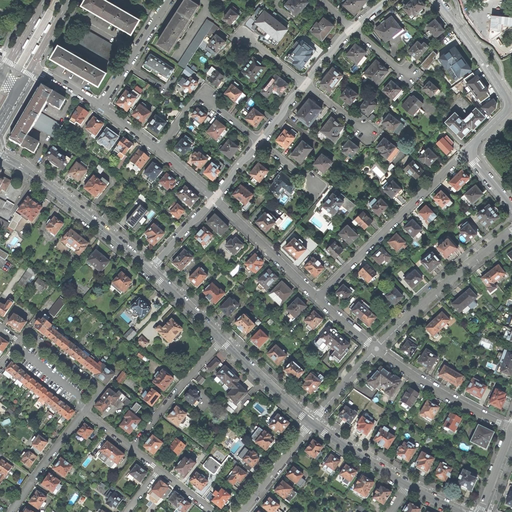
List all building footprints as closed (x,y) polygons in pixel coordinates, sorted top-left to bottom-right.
[(96,10),(109,18),(116,5),(107,0),(86,0),(83,6),(89,9),(90,7),(96,10)] [(185,28),(200,5),(191,0),(185,0),(184,3),(185,4),(182,9),(174,21),(185,28)] [(306,6),(308,2),(308,1),(307,0),(290,0),(284,7),(291,13),(290,14),(295,18),(300,12),(301,13),(303,11),(305,9),(306,7),(306,6)] [(355,14),(367,0),(348,0),(344,5),(349,9),(355,14)] [(409,15),(413,19),(417,16),(415,14),(419,11),(420,11),(422,9),(422,8),(425,6),(422,2),(421,1),(421,0),(411,0),(411,1),(411,2),(410,2),(404,7),(410,14),(409,15)] [(185,4),(184,3),(166,30),(162,36),(161,38),(163,39),(167,32),(174,21),(182,9),(185,4)] [(132,34),(140,19),(116,5),(109,18),(123,26),(128,29),(126,31),(132,34)] [(240,12),(233,6),(224,19),(231,24),(232,24),(234,26),(235,24),(237,21),(236,20),(243,12),(241,11),(240,12)] [(283,35),(287,29),(273,18),(260,8),(251,17),(260,25),(256,30),(260,33),(265,37),(269,32),(277,38),(280,40),(284,36),(283,35)] [(394,38),(403,31),(391,17),(380,25),(376,29),(383,38),(386,42),(392,36),(394,38)] [(328,21),(324,18),(320,24),(317,22),(314,27),(316,28),(313,32),(323,40),(334,26),(328,21)] [(214,23),(207,19),(178,63),(185,68),(207,35),(208,32),(214,23)] [(437,37),(444,30),(442,27),(442,26),(440,24),(439,23),(436,20),(428,26),(437,37)] [(170,51),(185,28),(174,21),(167,32),(163,39),(161,38),(158,43),(170,51)] [(219,28),(214,23),(208,32),(211,34),(213,32),(215,34),(219,28)] [(79,43),(113,62),(121,49),(87,30),(79,43)] [(226,42),(217,35),(206,48),(211,53),(212,52),(215,54),(221,48),(222,49),(223,47),(224,46),(223,45),(226,42)] [(428,46),(424,43),(422,45),(418,42),(415,44),(414,43),(411,47),(412,48),(409,51),(414,55),(417,59),(428,46)] [(359,67),(366,58),(363,56),(366,52),(361,48),(356,44),(347,55),(357,63),(356,64),(359,67)] [(64,63),(77,70),(83,59),(79,57),(78,58),(72,55),(73,53),(70,52),(69,53),(63,50),(64,48),(60,45),(53,57),(53,59),(58,62),(59,60),(64,63)] [(439,58),(456,81),(471,69),(458,51),(455,47),(439,58)] [(147,60),(143,66),(151,71),(153,68),(162,74),(160,77),(167,81),(175,68),(151,53),(147,60)] [(242,71),(255,81),(267,67),(260,61),(254,57),(242,71)] [(95,81),(94,83),(99,85),(100,85),(107,72),(102,70),(101,72),(86,63),(87,61),(83,59),(77,70),(90,78),(95,81)] [(376,84),(388,71),(383,66),(376,60),(364,73),(376,84)] [(213,83),(217,86),(225,76),(213,66),(210,70),(211,71),(208,74),(211,76),(209,79),(213,83)] [(343,75),(333,67),(326,76),(320,83),(330,91),(343,75)] [(464,79),(467,83),(476,77),(473,73),(464,79)] [(277,74),(263,91),(268,96),(271,92),(271,91),(273,88),(281,95),(289,85),(286,82),(287,81),(283,79),(280,76),(280,77),(277,74)] [(476,77),(467,83),(478,98),(487,92),(488,90),(478,76),(476,77)] [(195,87),(198,83),(192,77),(188,81),(183,78),(178,84),(181,86),(182,85),(191,92),(195,87)] [(395,84),(392,81),(383,90),(395,100),(403,91),(398,86),(397,85),(396,84),(395,84)] [(432,96),(435,92),(438,94),(441,90),(430,81),(428,85),(424,89),(432,96)] [(229,90),(228,89),(225,93),(229,97),(229,96),(233,99),(239,104),(246,95),(233,84),(229,90)] [(48,101),(53,92),(42,85),(38,92),(32,103),(43,109),(48,101)] [(352,89),(347,85),(345,87),(346,89),(341,96),(342,97),(341,98),(342,101),(345,102),(346,104),(348,104),(350,104),(352,101),(353,102),(355,99),(355,98),(358,94),(352,89)] [(137,98),(140,94),(133,89),(131,93),(127,90),(118,103),(121,105),(123,107),(123,108),(126,110),(127,109),(128,110),(136,97),(137,98)] [(53,92),(48,101),(50,103),(50,104),(60,110),(65,100),(59,96),(53,92)] [(490,96),(487,92),(478,98),(481,102),(490,96)] [(402,106),(415,118),(422,110),(420,107),(423,104),(414,96),(412,98),(411,99),(409,98),(402,106)] [(368,115),(377,104),(368,97),(360,108),(365,112),(368,115)] [(493,98),(482,107),(489,115),(496,108),(497,103),(493,98)] [(319,112),(322,109),(309,99),(303,108),(297,115),(310,126),(320,113),(319,112)] [(146,105),(143,102),(141,104),(139,107),(136,110),(133,115),(138,118),(143,122),(150,114),(151,112),(145,107),(146,105)] [(31,129),(33,126),(40,113),(43,109),(32,103),(26,113),(20,123),(31,129)] [(75,115),(72,119),(77,122),(76,122),(81,125),(88,113),(83,110),(79,108),(77,112),(76,111),(74,114),(75,115)] [(200,124),(207,116),(198,108),(195,112),(193,115),(196,118),(195,120),(200,124)] [(261,119),(264,115),(255,108),(251,112),(249,110),(246,114),(248,116),(246,118),(252,123),(256,127),(260,123),(259,122),(261,119)] [(481,121),(485,117),(477,108),(472,112),(469,115),(470,115),(464,121),(455,113),(446,122),(462,138),(471,129),(472,128),(474,129),(481,122),(481,121)] [(40,113),(33,126),(55,139),(63,126),(40,113)] [(398,134),(407,122),(398,115),(396,118),(390,114),(388,116),(387,115),(385,117),(386,119),(383,122),(387,126),(394,131),(394,130),(398,134)] [(167,122),(157,115),(148,126),(153,129),(159,133),(167,122)] [(333,143),(342,131),(340,130),(343,126),(337,121),(331,117),(319,132),(333,143)] [(91,122),(90,122),(88,125),(89,125),(86,130),(93,134),(91,137),(94,139),(103,125),(99,122),(98,121),(97,121),(96,119),(95,118),(94,118),(93,118),(92,119),(91,121),(91,122)] [(217,120),(210,129),(214,132),(212,135),(217,139),(221,134),(223,136),(227,131),(224,129),(226,127),(221,123),(217,120)] [(21,146),(26,138),(31,129),(20,123),(14,134),(10,140),(21,146)] [(112,133),(107,129),(98,142),(109,150),(118,138),(112,133)] [(298,133),(292,129),(289,132),(286,129),(277,140),(281,144),(287,148),(298,133)] [(29,139),(26,138),(21,146),(29,150),(34,153),(39,144),(30,138),(29,139)] [(122,160),(125,155),(133,145),(128,142),(124,138),(113,153),(122,160)] [(391,162),(400,150),(385,138),(381,143),(377,147),(383,152),(382,154),(387,157),(386,158),(391,162)] [(185,154),(194,143),(189,139),(187,141),(183,139),(180,143),(178,145),(177,145),(176,147),(177,149),(178,149),(185,154)] [(222,145),(219,148),(221,150),(231,158),(236,152),(240,147),(230,139),(224,147),(222,145)] [(313,148),(303,140),(291,155),(296,159),(301,163),(304,158),(306,159),(309,156),(307,155),(313,148)] [(351,158),(359,148),(358,148),(359,146),(358,145),(357,144),(356,144),(354,144),(352,143),(350,140),(347,144),(346,143),(343,147),(345,148),(343,151),(351,158)] [(63,171),(70,160),(67,158),(66,159),(57,152),(57,151),(57,150),(54,148),(46,158),(50,161),(50,162),(52,164),(53,165),(55,167),(58,168),(59,168),(63,171)] [(433,162),(438,157),(429,149),(426,151),(425,150),(422,152),(424,154),(419,158),(424,163),(425,161),(429,166),(433,162)] [(136,166),(139,169),(140,170),(149,158),(145,155),(140,151),(131,162),(136,166)] [(202,167),(211,156),(208,154),(206,157),(200,152),(198,154),(196,152),(194,155),(196,157),(192,162),(194,163),(196,165),(197,164),(202,167)] [(332,162),(322,154),(315,164),(320,169),(324,172),(332,162)] [(129,158),(125,155),(122,160),(117,166),(120,169),(129,158)] [(420,175),(423,171),(421,169),(421,168),(419,166),(413,161),(404,169),(410,175),(412,174),(417,178),(420,175)] [(79,182),(87,171),(84,169),(87,166),(82,163),(80,166),(77,164),(68,176),(71,179),(73,180),(75,179),(79,182)] [(214,179),(221,171),(218,169),(219,168),(219,167),(220,166),(217,163),(215,164),(213,163),(205,173),(208,175),(212,179),(214,179)] [(257,185),(268,170),(264,167),(259,163),(250,173),(254,177),(251,180),(257,185)] [(154,165),(153,164),(145,174),(150,179),(148,181),(151,184),(153,181),(154,182),(162,171),(159,169),(157,167),(158,166),(157,165),(156,164),(155,164),(154,165)] [(101,175),(104,170),(99,166),(95,171),(101,175)] [(0,190),(1,189),(5,191),(10,181),(0,175),(0,172),(1,171),(0,170),(0,190)] [(452,184),(457,190),(469,178),(462,170),(459,173),(458,173),(456,175),(454,177),(453,179),(450,182),(452,184)] [(292,189),(297,184),(287,176),(281,172),(275,180),(272,185),(266,180),(262,186),(268,191),(269,191),(271,188),(278,194),(284,187),(286,185),(292,189)] [(171,178),(167,175),(160,183),(168,190),(170,188),(172,190),(174,187),(172,185),(176,181),(174,179),(172,177),(171,178)] [(102,193),(110,183),(104,178),(102,180),(99,178),(98,180),(94,177),(91,182),(89,180),(87,183),(89,184),(85,189),(88,191),(91,194),(95,197),(100,192),(102,193)] [(402,188),(394,180),(390,184),(388,182),(383,187),(392,197),(394,196),(396,198),(399,196),(402,193),(403,191),(403,190),(402,188)] [(246,211),(252,204),(248,201),(253,194),(241,185),(234,194),(239,198),(242,200),(240,203),(244,206),(242,208),(246,211)] [(479,190),(476,186),(462,197),(469,205),(472,202),(473,203),(483,195),(479,190)] [(193,204),(198,199),(185,187),(178,196),(190,208),(193,204)] [(440,203),(443,207),(447,203),(449,206),(453,202),(441,190),(438,194),(435,197),(435,199),(437,201),(436,202),(438,205),(440,203)] [(341,205),(350,212),(356,206),(341,193),(338,197),(333,194),(330,198),(329,197),(328,199),(326,201),(327,201),(323,206),(324,206),(321,209),(330,217),(333,214),(334,214),(341,205)] [(0,198),(0,207),(2,208),(3,206),(10,210),(17,198),(10,194),(5,202),(0,198)] [(389,205),(380,197),(377,200),(375,198),(369,204),(379,214),(384,210),(389,205)] [(21,214),(20,216),(21,217),(27,221),(28,219),(32,222),(41,208),(38,205),(39,203),(36,201),(33,199),(32,201),(28,198),(18,211),(21,214)] [(182,214),(185,212),(175,203),(171,206),(174,209),(171,213),(178,219),(180,217),(181,217),(182,216),(183,215),(182,214)] [(425,221),(428,224),(436,215),(426,205),(422,209),(419,212),(426,220),(425,221)] [(490,205),(477,214),(487,226),(493,222),(499,217),(496,213),(497,212),(498,211),(497,209),(496,208),(495,207),(493,207),(492,208),(490,205)] [(129,225),(131,227),(133,228),(138,223),(141,219),(141,218),(141,217),(142,218),(147,212),(140,206),(126,222),(129,225)] [(369,225),(373,221),(363,211),(353,221),(356,224),(358,222),(365,229),(369,225)] [(8,227),(14,230),(21,217),(20,216),(15,212),(13,215),(14,216),(10,224),(8,227)] [(277,219),(270,212),(268,214),(266,212),(263,215),(262,214),(259,217),(260,218),(257,222),(261,226),(267,232),(276,222),(275,222),(277,219)] [(222,222),(215,216),(207,224),(216,233),(218,232),(222,236),(228,229),(224,225),(225,224),(224,223),(222,222)] [(52,221),(48,225),(46,228),(55,235),(63,224),(58,220),(54,217),(52,221)] [(0,218),(0,228),(6,231),(8,227),(10,224),(0,218)] [(404,229),(413,238),(422,230),(413,221),(409,225),(404,229)] [(477,234),(468,221),(463,225),(462,224),(458,227),(469,241),(473,238),(477,234)] [(133,228),(131,227),(130,228),(136,232),(141,225),(138,223),(133,228)] [(154,246),(164,235),(158,230),(154,226),(154,225),(145,234),(148,237),(146,239),(148,240),(148,241),(150,243),(154,246)] [(354,239),(358,235),(348,225),(340,233),(350,243),(354,239)] [(208,241),(212,236),(204,229),(201,231),(200,233),(198,233),(197,234),(197,237),(198,238),(197,240),(203,245),(204,244),(206,246),(210,242),(208,241)] [(68,234),(64,238),(64,239),(62,242),(70,249),(79,237),(76,234),(77,233),(74,231),(72,230),(71,231),(68,234)] [(388,243),(397,252),(402,247),(404,249),(407,246),(405,244),(405,243),(396,235),(392,239),(388,243)] [(84,241),(79,237),(70,249),(79,256),(89,245),(88,244),(89,243),(87,241),(85,240),(84,241)] [(458,247),(449,237),(438,247),(447,257),(448,257),(449,257),(450,256),(453,254),(452,253),(458,247)] [(234,240),(233,239),(226,246),(228,247),(227,249),(236,258),(245,248),(244,246),(244,245),(244,244),(242,242),(241,241),(240,241),(239,242),(236,238),(234,240)] [(298,258),(306,249),(301,244),(303,241),(300,238),(298,241),(295,238),(286,247),(290,251),(289,252),(290,254),(292,256),(294,254),(298,258)] [(343,250),(335,241),(325,250),(329,254),(330,253),(331,253),(335,258),(340,254),(343,250)] [(0,258),(5,261),(8,255),(0,250),(0,258)] [(373,258),(382,266),(386,263),(385,263),(390,258),(381,250),(377,254),(373,258)] [(96,251),(93,255),(91,253),(89,256),(91,257),(88,261),(100,272),(109,262),(105,258),(106,257),(104,255),(102,253),(100,254),(96,251)] [(181,271),(193,258),(184,251),(178,258),(172,264),(181,271)] [(440,264),(432,254),(421,263),(430,273),(435,268),(440,264)] [(241,261),(246,265),(251,259),(246,255),(241,261)] [(246,265),(248,267),(251,270),(254,273),(254,272),(255,274),(261,268),(259,267),(263,263),(258,258),(255,255),(251,259),(246,265)] [(317,263),(312,258),(304,267),(315,278),(319,274),(324,269),(320,265),(317,262),(317,263)] [(358,274),(368,283),(370,281),(372,283),(375,280),(373,278),(376,275),(366,266),(365,266),(362,268),(363,269),(361,271),(358,274)] [(489,274),(496,283),(505,275),(498,266),(493,270),(489,274)] [(35,272),(29,268),(18,284),(24,288),(35,272)] [(198,288),(208,277),(199,269),(189,279),(194,284),(198,288)] [(266,274),(264,273),(259,278),(261,280),(258,282),(260,284),(257,287),(261,291),(264,288),(267,290),(277,279),(273,275),(269,271),(266,274)] [(422,280),(415,271),(404,281),(412,289),(417,284),(422,280)] [(121,274),(119,273),(118,275),(118,277),(111,285),(121,294),(123,291),(125,292),(130,286),(128,285),(131,282),(126,277),(121,273),(121,274)] [(494,284),(496,283),(489,274),(485,277),(481,280),(488,288),(487,289),(490,293),(497,288),(494,284)] [(72,279),(68,276),(63,282),(67,285),(72,279)] [(48,285),(38,278),(33,286),(41,292),(44,287),(46,288),(48,285)] [(286,288),(282,283),(270,296),(274,300),(273,301),(279,306),(292,293),(286,288)] [(215,304),(225,294),(221,290),(220,291),(213,284),(210,287),(207,290),(204,293),(207,297),(206,298),(209,300),(211,302),(212,301),(215,304)] [(343,303),(354,291),(351,288),(348,291),(343,286),(339,291),(336,294),(339,297),(338,298),(343,303)] [(400,293),(395,288),(393,290),(391,288),(387,293),(389,295),(386,297),(394,306),(399,301),(403,297),(399,294),(400,293)] [(472,296),(474,294),(470,290),(465,294),(464,295),(461,298),(471,309),(476,304),(474,302),(476,300),(472,296)] [(66,302),(60,297),(47,313),(54,318),(66,302)] [(228,317),(239,306),(235,301),(234,301),(231,298),(220,309),(223,312),(226,315),(228,317)] [(465,314),(471,309),(461,298),(458,301),(457,301),(452,305),(456,310),(457,309),(461,313),(463,311),(465,314)] [(0,314),(4,317),(14,302),(10,299),(5,306),(1,303),(0,304),(0,314)] [(300,301),(298,299),(287,311),(290,314),(287,316),(292,321),(295,319),(306,308),(306,305),(304,304),(303,304),(302,304),(300,301)] [(144,305),(139,300),(129,311),(133,314),(133,316),(134,317),(136,317),(138,316),(142,319),(150,310),(144,305)] [(355,316),(360,320),(367,311),(370,308),(361,300),(358,303),(351,312),(352,313),(352,314),(353,315),(355,316)] [(368,328),(376,318),(367,311),(360,320),(364,323),(363,324),(365,326),(368,328)] [(309,331),(311,329),(313,331),(323,320),(318,316),(313,312),(304,322),(308,325),(306,328),(309,331)] [(438,317),(434,321),(442,329),(450,322),(442,313),(438,317)] [(20,332),(26,322),(21,318),(18,316),(15,314),(8,324),(12,326),(12,327),(12,328),(12,329),(14,330),(15,330),(16,329),(20,332)] [(247,335),(255,326),(244,315),(235,324),(239,327),(237,328),(240,331),(242,332),(243,331),(247,335)] [(50,327),(52,325),(49,323),(47,321),(43,318),(41,320),(39,319),(35,324),(37,326),(35,328),(39,332),(44,336),(44,335),(50,327)] [(170,344),(182,330),(176,324),(172,320),(163,329),(160,326),(156,329),(159,333),(170,344)] [(267,329),(273,323),(270,320),(264,326),(267,329)] [(437,334),(442,329),(434,321),(430,325),(425,329),(433,337),(434,337),(436,339),(438,336),(437,334)] [(57,333),(50,327),(44,335),(47,337),(51,340),(57,333)] [(332,331),(329,328),(319,340),(319,343),(321,344),(322,344),(323,344),(326,346),(327,345),(331,348),(340,337),(336,334),(335,333),(335,332),(334,332),(332,331)] [(129,341),(137,334),(132,329),(125,337),(129,341)] [(260,348),(268,339),(261,331),(252,340),(251,342),(253,343),(255,345),(256,344),(260,348)] [(63,338),(57,333),(51,340),(54,343),(57,345),(63,338)] [(148,343),(142,337),(137,341),(144,348),(148,343)] [(345,342),(344,341),(340,337),(331,348),(335,351),(330,357),(329,359),(330,359),(331,360),(332,359),(337,364),(349,350),(347,348),(349,345),(345,342)] [(0,338),(0,350),(2,352),(3,352),(8,344),(4,341),(0,338)] [(70,343),(63,338),(57,345),(59,347),(63,350),(70,343)] [(411,358),(417,348),(414,346),(416,343),(409,339),(405,346),(401,352),(411,358)] [(70,342),(70,343),(63,350),(63,351),(66,353),(70,355),(76,347),(70,342)] [(284,359),(286,357),(276,346),(267,355),(271,359),(272,359),(273,360),(274,361),(274,362),(278,366),(281,362),(282,362),(284,360),(284,359)] [(82,352),(76,347),(70,355),(72,358),(76,361),(76,360),(82,353),(82,352)] [(430,371),(438,359),(430,354),(431,353),(426,350),(422,357),(420,356),(416,363),(417,364),(418,365),(419,364),(424,367),(430,371)] [(88,358),(82,353),(76,360),(79,363),(83,365),(88,358)] [(149,360),(140,353),(138,356),(147,363),(149,360)] [(507,356),(503,354),(500,363),(502,364),(511,367),(511,355),(508,353),(507,356)] [(95,363),(88,358),(83,365),(86,368),(89,370),(95,363)] [(211,372),(218,365),(223,369),(216,376),(225,384),(226,383),(231,388),(233,390),(226,397),(235,405),(247,394),(243,390),(240,387),(239,388),(235,385),(235,384),(239,380),(236,377),(236,376),(234,373),(231,371),(228,370),(225,367),(216,358),(207,368),(211,372)] [(296,382),(304,373),(292,362),(284,371),(288,375),(287,376),(289,377),(291,380),(292,379),(296,382)] [(6,371),(11,375),(17,367),(15,365),(12,363),(6,371)] [(101,368),(95,363),(89,370),(92,373),(95,375),(101,368)] [(511,375),(511,367),(502,364),(501,367),(499,366),(497,371),(511,377),(511,375)] [(103,366),(101,368),(95,375),(95,376),(99,380),(106,385),(114,375),(103,366)] [(443,378),(448,382),(454,372),(445,366),(443,369),(441,368),(439,372),(441,373),(439,376),(443,378)] [(11,375),(12,375),(14,378),(17,380),(23,372),(20,370),(17,367),(11,375)] [(386,371),(381,368),(365,385),(372,391),(373,390),(375,391),(376,389),(379,391),(390,374),(386,371)] [(160,374),(158,373),(155,377),(157,379),(153,383),(164,392),(169,386),(174,380),(169,376),(169,375),(166,373),(163,371),(160,374)] [(23,384),(29,377),(26,374),(23,372),(17,380),(23,384)] [(462,380),(464,377),(454,372),(448,382),(453,384),(458,387),(460,384),(461,385),(463,381),(462,380)] [(317,387),(321,383),(315,378),(311,374),(305,381),(306,383),(302,388),(306,391),(310,395),(314,391),(315,393),(319,388),(317,387)] [(395,377),(390,374),(379,391),(382,393),(384,391),(385,392),(385,393),(391,397),(401,383),(399,381),(400,380),(398,378),(395,377)] [(201,385),(205,380),(200,376),(196,381),(201,385)] [(32,379),(29,377),(23,384),(29,389),(35,381),(32,379)] [(481,399),(487,388),(478,384),(479,382),(473,379),(467,391),(472,394),(472,395),(474,396),(481,399)] [(37,383),(35,381),(29,389),(34,393),(40,386),(37,383)] [(40,386),(34,393),(40,398),(46,390),(43,388),(40,386)] [(412,389),(410,387),(401,402),(403,403),(401,406),(407,409),(409,407),(411,408),(419,394),(414,392),(415,391),(412,389)] [(40,398),(46,402),(52,395),(49,392),(46,390),(40,398)] [(128,407),(132,402),(117,391),(115,394),(109,390),(99,402),(95,407),(103,413),(110,404),(113,406),(118,400),(128,407)] [(160,397),(152,390),(149,394),(147,392),(145,392),(143,395),(143,397),(145,399),(144,400),(152,407),(157,401),(160,397)] [(196,407),(199,403),(197,401),(200,397),(198,395),(198,394),(194,391),(193,392),(191,390),(189,393),(187,395),(186,395),(184,396),(184,397),(185,398),(184,399),(193,406),(194,406),(196,407)] [(490,404),(501,409),(504,404),(506,399),(504,398),(506,395),(496,390),(490,404)] [(46,402),(52,407),(58,399),(55,397),(52,395),(46,402)] [(58,399),(52,407),(57,411),(63,404),(60,401),(58,399)] [(431,405),(428,402),(420,415),(423,417),(422,419),(430,424),(432,422),(439,409),(436,407),(434,405),(432,404),(431,405)] [(63,416),(69,408),(66,406),(63,404),(57,411),(63,416)] [(136,413),(140,407),(136,404),(122,420),(124,422),(120,427),(125,431),(130,435),(139,423),(143,418),(136,413)] [(350,425),(358,413),(355,411),(354,413),(346,407),(339,417),(343,419),(343,420),(344,421),(346,423),(346,422),(350,425)] [(72,411),(69,408),(63,416),(66,418),(68,420),(74,413),(72,411)] [(178,426),(182,430),(184,428),(186,427),(189,424),(189,421),(190,419),(186,416),(177,408),(172,413),(168,419),(177,427),(178,426)] [(366,436),(373,426),(370,423),(371,420),(372,419),(367,415),(367,414),(366,414),(363,418),(362,418),(357,425),(359,426),(357,430),(357,432),(358,433),(359,433),(361,433),(362,433),(366,436)] [(455,416),(451,414),(448,418),(446,421),(447,421),(444,427),(445,427),(444,429),(448,431),(447,432),(452,435),(454,432),(461,419),(455,416)] [(285,429),(289,425),(278,416),(269,427),(276,432),(276,433),(279,435),(281,433),(282,433),(285,429)] [(87,440),(88,438),(94,432),(89,428),(85,425),(78,433),(87,440)] [(272,446),(274,443),(270,439),(271,437),(256,426),(248,436),(256,442),(256,443),(266,451),(269,447),(271,448),(272,446)] [(485,429),(479,427),(472,442),(486,448),(490,439),(489,439),(492,433),(489,432),(485,429)] [(387,449),(394,438),(386,433),(388,430),(384,428),(382,430),(380,430),(373,441),(378,444),(378,445),(378,446),(380,447),(382,448),(383,448),(384,447),(387,449)] [(87,440),(78,433),(74,438),(83,445),(84,444),(87,447),(92,441),(88,438),(87,440)] [(32,445),(41,452),(45,447),(48,443),(44,440),(45,438),(40,435),(37,439),(35,437),(32,441),(34,443),(32,445)] [(154,455),(163,444),(153,436),(150,440),(149,439),(147,442),(146,444),(146,445),(144,447),(154,455)] [(233,441),(229,437),(224,444),(228,447),(230,445),(231,446),(233,443),(232,442),(233,441)] [(180,459),(184,454),(181,452),(185,446),(176,439),(169,448),(173,452),(178,455),(177,456),(180,459)] [(204,447),(208,442),(203,439),(199,443),(204,447)] [(97,457),(105,464),(116,449),(113,446),(108,442),(106,445),(104,444),(101,448),(103,449),(101,451),(101,452),(97,457)] [(316,461),(321,454),(319,452),(322,449),(318,445),(313,442),(310,446),(309,445),(305,449),(307,450),(305,453),(316,461)] [(408,462),(415,450),(413,448),(414,446),(408,442),(406,445),(404,443),(402,447),(399,446),(397,449),(399,451),(397,455),(397,456),(397,457),(399,458),(401,459),(402,458),(408,462)] [(120,452),(116,449),(105,464),(113,470),(117,465),(118,465),(120,463),(121,464),(124,460),(123,459),(125,456),(120,452)] [(34,462),(37,458),(29,451),(27,454),(25,453),(22,456),(24,458),(21,461),(30,467),(34,462)] [(257,462),(259,459),(257,458),(257,457),(253,454),(250,452),(248,454),(245,453),(242,456),(245,458),(243,461),(244,462),(252,468),(253,468),(254,468),(255,466),(255,464),(257,462)] [(185,478),(196,464),(191,460),(194,457),(189,453),(182,462),(181,461),(177,466),(178,467),(175,470),(178,473),(178,475),(179,475),(179,476),(181,475),(185,478)] [(426,474),(434,460),(422,453),(417,461),(419,463),(416,468),(420,471),(426,474)] [(327,472),(331,475),(339,462),(335,459),(331,456),(328,460),(327,459),(325,461),(326,462),(325,465),(328,467),(326,470),(326,471),(327,472)] [(53,469),(64,477),(72,467),(61,459),(57,464),(53,469)] [(0,476),(3,479),(4,476),(5,477),(7,474),(7,473),(8,472),(9,470),(12,467),(2,460),(0,461),(0,476)] [(215,463),(210,469),(216,474),(220,468),(215,463)] [(450,478),(451,475),(449,474),(451,470),(445,467),(446,465),(443,463),(442,465),(440,464),(434,476),(439,479),(445,482),(448,477),(450,478)] [(141,469),(137,465),(130,474),(129,473),(126,477),(132,482),(135,479),(141,483),(148,474),(141,469)] [(350,483),(356,473),(355,472),(356,472),(353,470),(351,468),(351,469),(346,466),(340,476),(345,479),(343,483),(348,486),(349,483),(350,483)] [(201,491),(208,483),(204,480),(205,478),(203,477),(208,471),(202,467),(198,473),(202,476),(200,477),(197,474),(195,476),(191,480),(190,482),(194,485),(194,486),(195,487),(197,488),(201,491)] [(243,479),(247,475),(238,468),(238,469),(235,467),(233,470),(234,471),(233,472),(234,474),(232,477),(240,483),(243,479)] [(303,476),(293,469),(292,470),(292,469),(291,469),(289,471),(289,472),(290,473),(289,475),(286,477),(300,488),(305,483),(300,479),(303,476)] [(467,490),(471,492),(476,480),(469,476),(470,473),(463,470),(463,472),(462,473),(460,476),(458,479),(459,480),(456,486),(461,488),(463,489),(466,491),(467,490)] [(42,485),(50,491),(53,493),(59,485),(61,482),(49,474),(45,480),(42,485)] [(234,486),(237,481),(232,477),(228,482),(234,486)] [(367,494),(373,484),(373,483),(373,481),(371,480),(369,480),(368,481),(368,480),(367,480),(364,478),(362,477),(360,481),(359,481),(356,485),(357,485),(353,491),(364,497),(363,498),(364,499),(366,498),(367,498),(369,495),(367,494)] [(156,486),(152,491),(151,494),(154,497),(156,494),(165,501),(172,491),(168,488),(168,487),(161,482),(160,481),(156,486)] [(286,485),(282,482),(278,488),(277,487),(276,489),(274,491),(275,492),(274,493),(284,500),(292,490),(290,488),(289,487),(287,485),(286,485)] [(100,493),(105,486),(101,483),(100,485),(98,484),(95,489),(100,493)] [(61,486),(59,485),(53,493),(50,491),(47,495),(54,499),(59,492),(58,491),(61,486)] [(389,497),(391,493),(385,489),(380,486),(377,491),(375,494),(372,500),(376,502),(376,501),(383,505),(386,501),(387,501),(389,497)] [(227,501),(230,497),(221,490),(218,494),(216,492),(213,495),(210,493),(206,498),(212,503),(212,502),(221,508),(224,504),(226,505),(227,503),(228,502),(227,501)] [(120,504),(123,500),(111,491),(108,495),(109,496),(107,499),(109,500),(108,502),(106,504),(111,508),(113,506),(116,508),(120,504)] [(29,503),(39,510),(41,506),(44,507),(46,504),(44,503),(47,498),(37,492),(35,495),(34,495),(32,497),(31,499),(32,500),(29,503)] [(179,496),(176,493),(169,501),(172,504),(171,506),(176,510),(184,500),(179,496)] [(279,507),(269,499),(266,503),(262,508),(267,511),(281,511),(278,509),(279,507)] [(188,503),(184,500),(176,510),(179,511),(187,511),(189,510),(188,509),(191,506),(188,503)] [(418,511),(420,510),(415,506),(409,503),(406,508),(405,507),(403,511),(404,511),(403,511),(418,511)]
